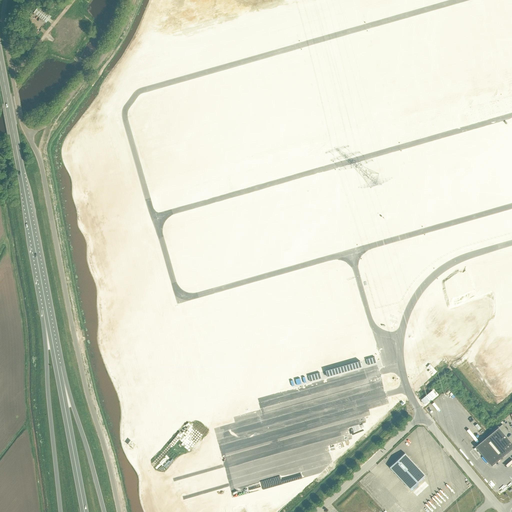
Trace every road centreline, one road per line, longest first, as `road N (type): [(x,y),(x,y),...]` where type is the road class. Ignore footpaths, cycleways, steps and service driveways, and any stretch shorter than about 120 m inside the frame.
road 1 (unclassified): [(118,511),(40,158),(27,135)]
road 2 (trunk): [(44,301),(0,58)]
road 3 (unclassified): [(316,511),(422,419),(491,499)]
road 4 (trunk): [(44,301),(60,511)]
road 5 (unclassified): [(27,135),(105,53),(133,0)]
road 6 (trunk): [(103,511),(54,355)]
road 7 (trunk): [(84,511),(54,355)]
